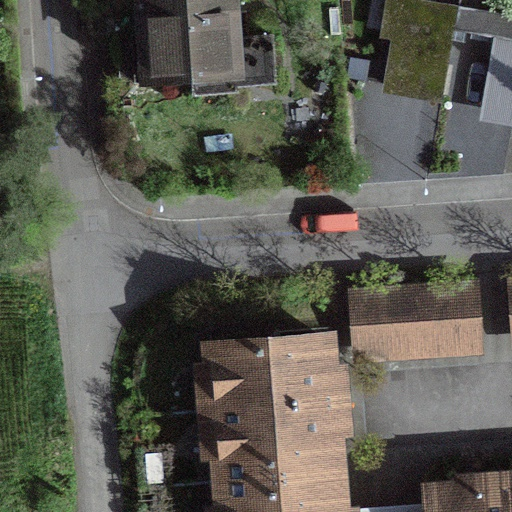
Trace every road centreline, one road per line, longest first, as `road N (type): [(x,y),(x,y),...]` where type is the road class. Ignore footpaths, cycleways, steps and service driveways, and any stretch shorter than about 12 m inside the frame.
road 1 (residential): [(511,225),(83,271)]
road 2 (residential): [(57,0),(83,271)]
road 3 (residential): [(83,271),(104,511)]
